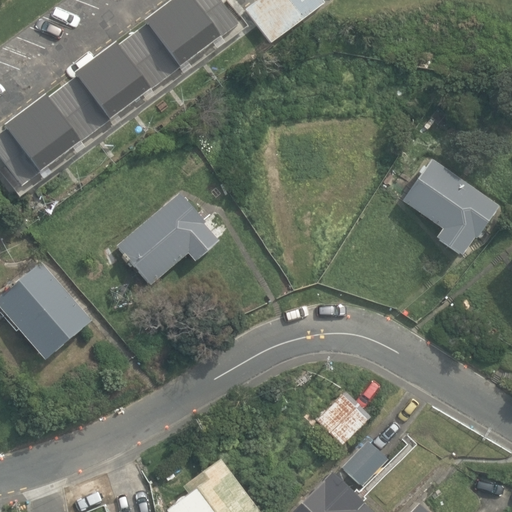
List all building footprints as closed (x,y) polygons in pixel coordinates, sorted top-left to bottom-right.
[(0,136),(0,157),(23,188),(40,175),(44,181),(52,175),(48,169),(73,150),(78,156),(85,150),(81,144),(109,123),(114,129),(122,123),(117,117),(143,98),(148,104),(156,98),(151,92),(179,71),(184,77),(192,70),(188,65),(213,45),(217,51),(225,45),(221,39),(238,26),(219,0),(176,0),(145,24),(147,27),(117,49),(116,46),(75,76),(77,79),(48,101),(46,98),(5,128),(7,131),(0,136)] [(259,0),(247,10),(271,44),(324,4),(321,0),(306,0),(302,3),(299,0),(259,0)] [(274,128),(281,193),(345,186),(337,121),(274,128)] [(447,247),(462,257),(475,238),(477,239),(500,207),(432,160),(403,202),(443,230),(437,239),(447,247)] [(118,248),(151,286),(188,254),(196,263),(219,244),(204,226),(206,223),(181,194),(118,248)] [(0,298),(0,306),(47,362),(92,323),(42,263),(0,298)] [(272,414),(287,403),(279,393),(265,403),(272,414)] [(317,421),(342,446),(371,418),(346,393),(317,421)] [(343,468),(361,487),(387,460),(369,442),(343,468)] [(258,511),(221,460),(185,487),(190,494),(168,510),(169,511),(258,511)] [(371,511),(332,473),(294,511),(371,511)] [(511,488),(482,476),(475,493),(508,506),(511,496),(511,488)]
